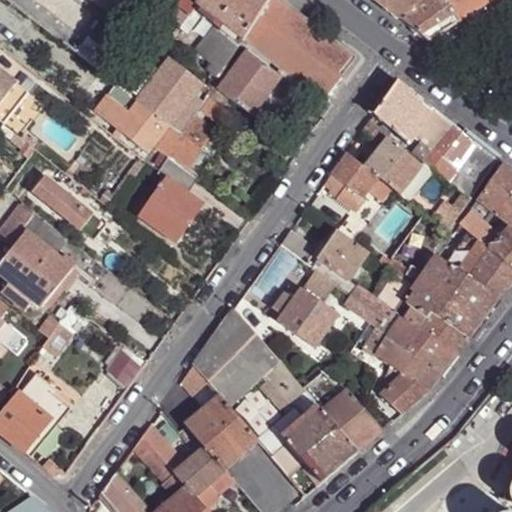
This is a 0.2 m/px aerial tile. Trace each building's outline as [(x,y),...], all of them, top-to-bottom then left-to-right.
[(84,0),(21,0),(82,36),(98,8),(84,0)] [(114,5),(108,0),(92,0),(91,1),(115,19),(122,10),(114,5)] [(129,0),(117,0),(114,5),(122,10),(129,0)] [(178,10),(186,0),(174,0),(171,4),(178,10)] [(202,0),(186,0),(178,10),(179,11),(189,18),(198,6),(202,0)] [(202,0),(198,6),(205,11),(219,23),(243,42),(269,0),(202,0)] [(245,54),(281,80),(301,95),(307,87),(324,100),(340,78),(336,76),(344,66),(343,64),(347,58),(334,49),(335,47),(316,33),(314,35),(298,22),(299,20),(272,0),(269,0),(243,42),(238,49),(245,54)] [(371,0),(399,21),(421,0),(371,0)] [(429,44),(459,24),(442,0),(431,0),(427,4),(424,0),(421,0),(399,21),(429,44)] [(442,0),(459,24),(496,0),(442,0)] [(205,11),(198,6),(189,18),(185,22),(192,28),(205,11)] [(189,18),(179,11),(172,19),(181,27),(185,22),(189,18)] [(243,42),(219,23),(194,52),(210,66),(207,73),(217,80),(238,49),(243,42)] [(94,46),(86,40),(81,47),(80,47),(75,53),(84,59),(94,46)] [(102,52),(94,46),(84,59),(105,77),(110,70),(97,60),(102,52)] [(97,60),(110,70),(115,63),(102,52),(97,60)] [(281,80),(245,54),(217,93),(253,119),(281,80)] [(199,85),(170,62),(137,102),(169,126),(169,127),(192,98),(201,86),(199,85)] [(28,95),(0,72),(0,122),(4,126),(28,95)] [(217,80),(207,73),(199,85),(201,86),(209,93),(211,89),(217,80)] [(434,110),(399,83),(373,119),(407,148),(414,138),(434,110)] [(108,98),(94,115),(146,155),(169,126),(137,102),(117,86),(108,98)] [(201,105),(192,98),(169,127),(181,135),(192,119),(197,112),(201,105)] [(232,120),(205,99),(201,105),(197,112),(204,117),(224,132),(232,120)] [(499,162),(434,110),(414,138),(423,144),(428,137),(440,146),(436,153),(426,166),(434,171),(452,186),(454,184),(472,199),(499,162)] [(204,117),(197,112),(192,119),(199,124),(204,117)] [(212,132),(199,124),(192,119),(181,135),(182,137),(171,152),(177,156),(174,160),(189,169),(204,145),(212,132)] [(390,138),(369,123),(361,134),(382,149),(388,141),(390,138)] [(17,137),(4,126),(0,132),(0,134),(11,144),(17,137)] [(428,137),(423,144),(436,153),(440,146),(428,137)] [(422,167),(388,141),(382,149),(366,169),(378,178),(390,187),(400,195),(422,167)] [(204,145),(189,169),(203,178),(218,153),(204,145)] [(33,151),(26,146),(22,153),(29,158),(33,151)] [(365,170),(346,155),(331,177),(363,199),(368,192),(378,178),(366,169),(365,170)] [(157,172),(156,173),(167,180),(185,194),(194,182),(166,161),(165,160),(157,172)] [(136,162),(112,196),(118,200),(142,167),(136,162)] [(426,166),(424,164),(422,167),(400,195),(409,203),(434,171),(426,166)] [(511,171),(503,165),(477,202),(496,217),(510,227),(511,229),(511,171)] [(363,199),(331,177),(327,183),(332,187),(328,193),(357,214),(366,202),(363,199)] [(378,178),(368,192),(380,201),(390,187),(378,178)] [(107,229),(46,179),(33,195),(94,245),(107,229)] [(167,180),(141,217),(175,242),(201,205),(185,194),(167,180)] [(327,183),(322,188),(328,193),(332,187),(327,183)] [(100,201),(111,210),(118,200),(112,196),(106,192),(100,201)] [(471,201),(459,192),(444,212),(452,218),(456,220),(471,201)] [(496,217),(477,202),(471,210),(490,225),(496,217)] [(41,222),(21,206),(0,233),(0,234),(12,244),(23,230),(27,233),(32,237),(39,228),(37,226),(41,222)] [(444,212),(442,209),(433,221),(443,229),(452,218),(444,212)] [(495,234),(469,213),(460,226),(468,234),(489,251),(498,241),(493,237),(495,234)] [(456,220),(452,218),(443,229),(446,233),(456,220)] [(39,228),(32,237),(58,257),(70,241),(42,220),(41,222),(37,226),(39,228)] [(468,234),(460,226),(455,232),(464,239),(468,234)] [(511,229),(510,227),(498,241),(489,251),(511,271),(511,229)] [(32,237),(27,233),(0,265),(0,275),(10,283),(34,302),(42,309),(59,287),(53,282),(66,265),(58,257),(32,237)] [(346,241),(337,234),(317,262),(325,268),(348,283),(367,256),(346,241)] [(511,271),(489,251),(468,234),(464,239),(446,266),(497,301),(511,283),(511,271)] [(308,249),(289,235),(282,246),(300,260),(308,249)] [(497,301),(446,266),(435,259),(411,294),(415,296),(408,306),(411,308),(426,320),(431,314),(468,339),(497,301)] [(387,270),(410,285),(416,276),(394,260),(387,270)] [(325,268),(317,262),(312,269),(320,274),(325,268)] [(72,269),(66,265),(53,282),(59,287),(72,269)] [(350,297),(351,298),(357,290),(348,283),(325,268),(320,274),(324,277),(350,297)] [(320,274),(312,269),(305,279),(303,292),(311,297),(324,277),(320,274)] [(405,290),(391,281),(387,288),(400,297),(405,290)] [(34,302),(10,283),(2,294),(25,312),(34,302)] [(350,297),(345,305),(371,324),(383,306),(374,299),(358,289),(357,290),(351,298),(350,297)] [(406,290),(405,290),(400,297),(399,300),(408,306),(415,296),(411,294),(406,290)] [(311,297),(303,292),(295,303),(288,312),(279,324),(291,334),(306,343),(313,349),(338,316),(311,297)] [(295,303),(288,298),(281,307),(288,312),(295,303)] [(408,306),(399,300),(391,312),(394,314),(400,318),(402,319),(411,308),(408,306)] [(0,342),(11,329),(0,320),(9,309),(0,301),(0,342)] [(61,321),(71,306),(65,302),(54,315),(61,321)] [(391,312),(383,306),(371,324),(377,328),(363,349),(375,356),(385,340),(387,341),(390,336),(389,335),(383,330),(394,314),(391,312)] [(411,308),(402,319),(456,357),(468,339),(431,314),(426,320),(411,308)] [(254,336),(233,312),(220,330),(239,350),(254,336)] [(57,327),(61,321),(54,315),(40,331),(48,339),(57,327)] [(402,319),(400,318),(389,335),(390,336),(387,341),(440,379),(456,357),(402,319)] [(48,339),(41,351),(56,360),(71,337),(57,327),(48,339)] [(27,342),(11,329),(0,342),(0,344),(16,356),(27,342)] [(239,350),(220,330),(199,359),(206,364),(198,373),(202,378),(215,368),(218,371),(239,350)] [(306,343),(291,334),(287,340),(301,351),(306,343)] [(278,364),(254,336),(239,350),(218,371),(241,398),(266,376),(278,364)] [(387,341),(385,340),(375,356),(390,368),(402,376),(428,395),(440,379),(387,341)] [(127,390),(142,369),(121,351),(106,371),(127,390)] [(206,364),(199,359),(193,367),(198,373),(206,364)] [(301,390),(278,364),(266,376),(291,404),(294,403),(304,393),(301,390)] [(198,373),(193,367),(181,384),(192,398),(200,391),(205,397),(213,391),(202,378),(198,373)] [(218,371),(215,368),(202,378),(213,391),(219,398),(229,409),(241,398),(218,371)] [(384,376),(387,377),(395,383),(402,376),(390,368),(384,376)] [(331,380),(322,372),(313,380),(322,387),(331,380)] [(402,376),(395,383),(380,398),(401,417),(428,395),(402,376)] [(345,392),(331,380),(322,387),(313,380),(301,390),(304,393),(313,404),(318,409),(321,413),(345,392)] [(51,421),(51,423),(57,427),(69,412),(32,382),(20,396),(51,421)] [(381,434),(345,392),(321,413),(357,455),(381,434)] [(313,404),(304,393),(294,403),(303,412),(313,404)] [(51,421),(20,396),(0,420),(0,434),(25,455),(51,423),(51,421)] [(219,398),(187,425),(188,427),(195,435),(206,448),(226,471),(258,444),(229,409),(219,398)] [(321,413),(318,409),(282,439),(321,485),(357,455),(321,413)] [(25,455),(32,459),(57,427),(51,423),(25,455)] [(182,461),(152,425),(143,436),(172,470),(178,465),(182,461)] [(188,427),(181,433),(187,442),(195,435),(188,427)] [(172,470),(143,436),(132,452),(165,486),(170,481),(175,474),(172,470)] [(226,471),(206,448),(195,457),(181,470),(176,474),(188,488),(195,498),(209,487),(225,473),(226,471)] [(195,457),(191,454),(182,461),(178,465),(172,470),(175,474),(176,474),(181,470),(195,457)] [(481,511),(448,457),(361,509),(362,511),(481,511)] [(49,460),(42,467),(53,473),(56,474),(64,473),(49,460)] [(511,511),(511,470),(498,502),(503,511),(511,511)] [(235,483),(225,473),(209,487),(218,497),(235,483)] [(145,511),(147,511),(116,474),(102,493),(119,511),(145,511)] [(176,474),(175,474),(170,481),(181,494),(188,488),(176,474)] [(218,497),(209,487),(195,498),(206,511),(220,499),(218,497)] [(207,511),(206,511),(195,498),(188,488),(181,494),(159,511),(207,511)]
